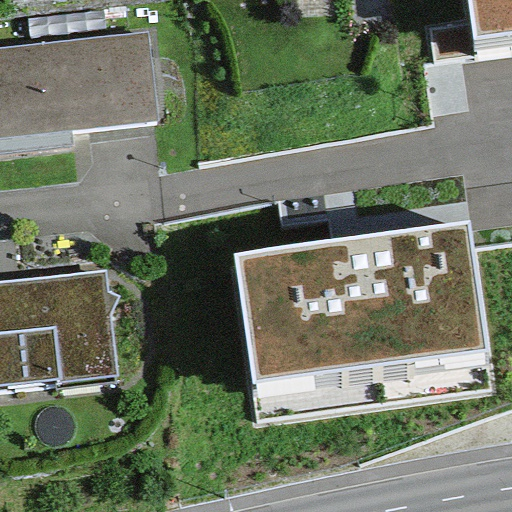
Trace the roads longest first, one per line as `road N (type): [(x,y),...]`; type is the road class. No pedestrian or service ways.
road 1 (tertiary): [(511,489),(379,511)]
road 2 (residential): [(120,202),(0,216)]
